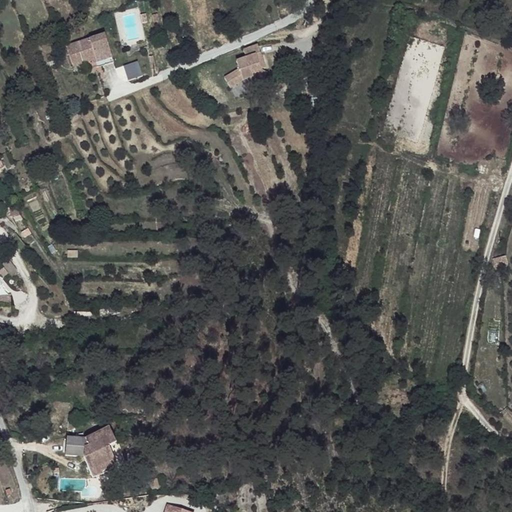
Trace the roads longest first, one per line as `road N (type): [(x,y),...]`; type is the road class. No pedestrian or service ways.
road 1 (track): [(463,393),(511,180)]
road 2 (track): [(444,511),(463,393)]
